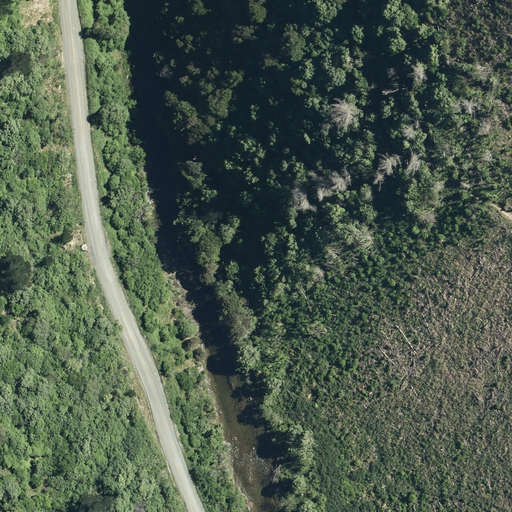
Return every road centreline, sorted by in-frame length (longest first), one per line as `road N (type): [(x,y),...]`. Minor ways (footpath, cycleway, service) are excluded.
road 1 (unclassified): [(68,0),(95,227),(197,511)]
road 2 (track): [(338,0),(389,165),(511,272)]
